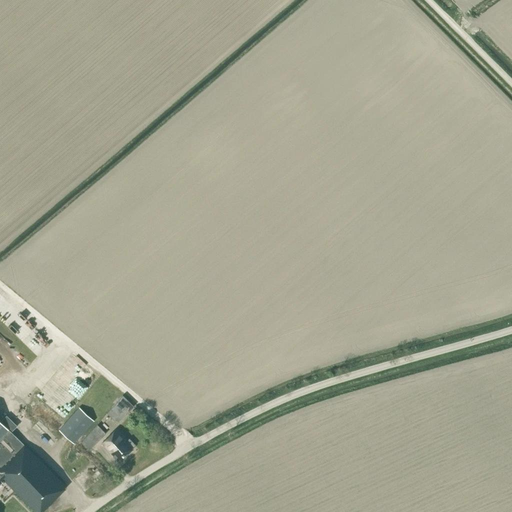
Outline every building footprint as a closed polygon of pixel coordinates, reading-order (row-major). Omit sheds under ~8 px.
[(6,305),(3,309),(16,321),(19,317),(6,305)] [(46,381),(54,389),(67,377),(59,369),(46,381)] [(110,409),(117,416),(125,408),(117,401),(110,409)] [(74,444),(94,420),(79,407),(58,430),(74,444)] [(0,483),(1,482),(0,480),(0,479),(2,478),(35,511),(39,511),(65,487),(11,432),(17,426),(0,409),(0,483)] [(96,424),(90,431),(99,440),(105,434),(96,424)] [(118,462),(132,449),(124,441),(126,440),(116,429),(101,443),(118,462)]
